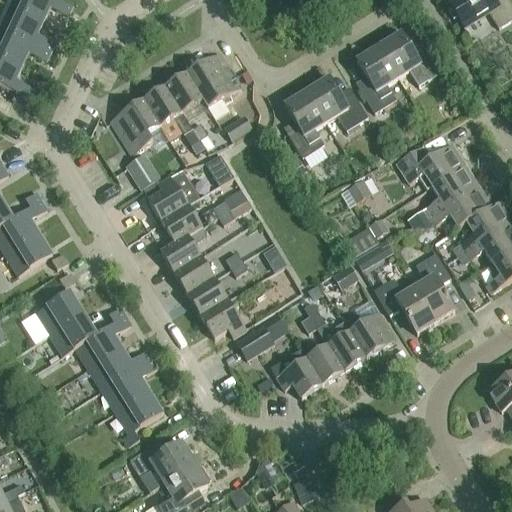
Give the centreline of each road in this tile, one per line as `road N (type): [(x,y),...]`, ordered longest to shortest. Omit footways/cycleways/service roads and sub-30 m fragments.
road 1 (residential): [(309,432),(253,429),(223,417),(60,168),(58,128),(101,34),(150,0)]
road 2 (residential): [(385,13),(278,76),(262,77),(214,0)]
road 3 (residential): [(511,336),(456,371),(437,393),(432,426)]
road 4 (residential): [(432,426),(309,432)]
